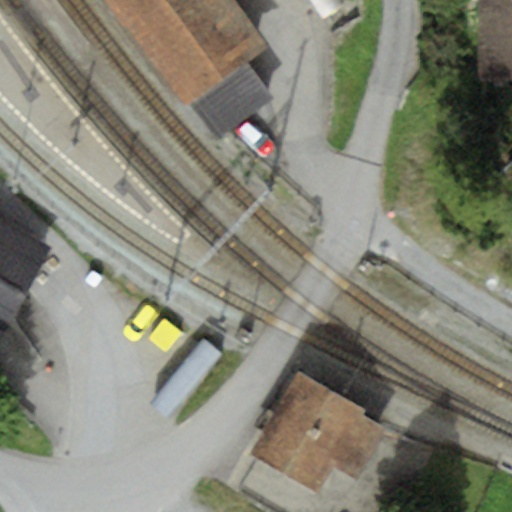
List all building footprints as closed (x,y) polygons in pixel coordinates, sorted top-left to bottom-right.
[(113,0),(188,103),(246,61),(264,48),(229,0),(113,0)] [(511,0),(478,0),(478,80),(511,79),(511,0)] [(246,61),(188,103),(216,141),(273,99),(246,61)] [(0,324),(48,241),(0,213),(0,324)] [(365,409),(294,369),(246,453),(320,495),(334,470),(354,481),(384,429),(361,417),(365,409)]
